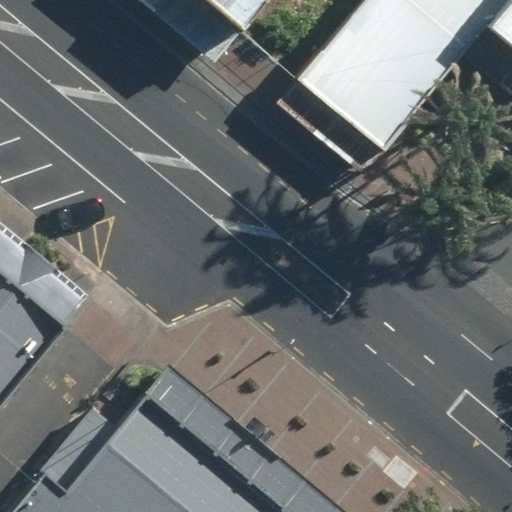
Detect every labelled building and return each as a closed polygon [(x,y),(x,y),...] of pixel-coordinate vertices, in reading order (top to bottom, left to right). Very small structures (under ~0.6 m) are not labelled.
[(209,0),(245,29),(268,0),(209,0)] [(366,0),(299,81),(385,151),(489,26),(510,0),(366,0)] [(511,0),(510,0),(489,26),(511,44),(511,0)] [(0,268),(0,407),(69,326),(0,268)] [(334,511),(164,368),(125,425),(89,402),(6,511),(334,511)]
